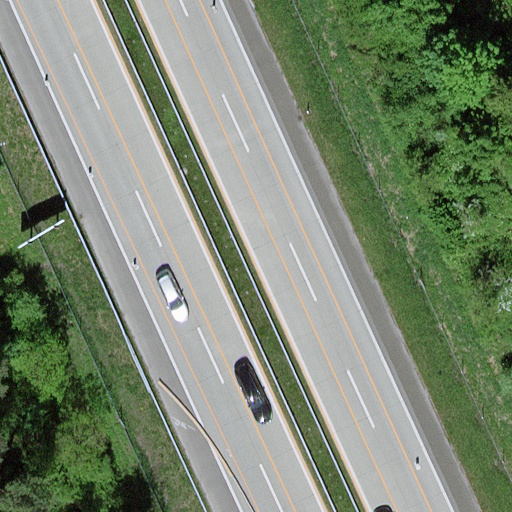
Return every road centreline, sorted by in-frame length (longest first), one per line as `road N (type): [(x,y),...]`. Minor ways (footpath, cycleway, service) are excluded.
road 1 (motorway): [(416,511),(181,0)]
road 2 (motorway): [(48,0),(283,511)]
